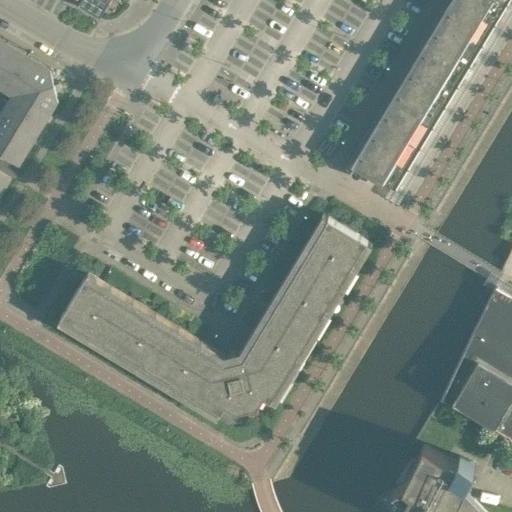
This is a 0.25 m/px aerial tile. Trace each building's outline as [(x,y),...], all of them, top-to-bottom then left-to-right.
[(78,0),(90,7),(101,14),(109,0),(78,0)] [(421,146),(433,126),(434,127),(435,126),(433,125),(445,106),(447,107),(447,106),(446,105),(457,85),(459,86),(460,85),(458,84),(470,65),(471,66),(472,65),(470,64),(482,44),(484,45),(484,44),(483,43),(495,24),(496,25),(497,24),(495,23),(501,13),(507,3),(509,4),(509,3),(508,2),(508,0),(453,0),(354,164),(355,165),(356,165),(395,188),(396,188),(397,189),(398,188),(396,187),(408,167),(409,168),(410,167),(409,166),(420,147),(422,148),(422,147),(421,146)] [(0,87),(7,92),(9,88),(29,56),(8,43),(0,56),(0,87)] [(9,88),(18,94),(55,84),(51,69),(29,56),(9,88)] [(18,94),(13,102),(46,122),(59,100),(55,84),(18,94)] [(46,122),(13,102),(9,100),(0,115),(0,124),(32,144),(46,122)] [(0,153),(19,165),(32,144),(0,124),(0,153)] [(0,197),(12,177),(0,169),(0,197)] [(227,360),(85,275),(59,319),(218,415),(221,410),(222,411),(226,404),(236,410),(258,405),(264,395),(271,399),(272,398),(277,401),(373,242),(368,239),(369,239),(329,215),(244,356),(235,350),(232,351),(227,360)] [(511,293),(495,284),(474,329),(442,395),(443,396),(444,395),(453,401),(467,410),(511,319),(511,293)] [(496,427),(500,429),(511,436),(511,319),(467,410),(496,427)] [(424,443),(407,479),(391,510),(389,511),(488,511),(475,498),(451,486),(454,480),(457,475),(467,480),(476,463),(460,455),(458,460),(424,443)]
